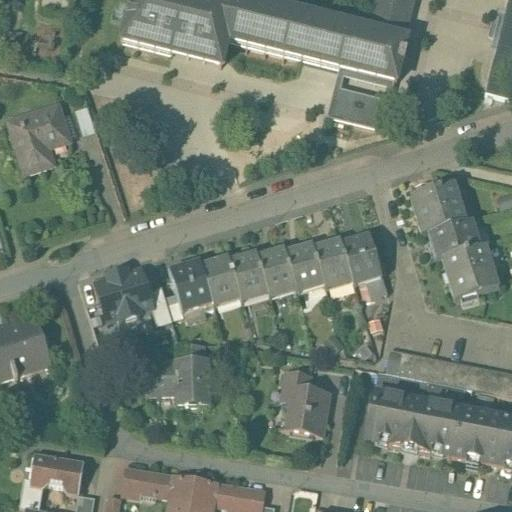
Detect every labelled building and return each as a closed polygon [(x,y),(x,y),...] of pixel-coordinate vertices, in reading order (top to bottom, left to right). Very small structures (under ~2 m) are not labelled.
[(375,0),(367,34),(232,0),(131,0),(120,46),(221,72),(227,45),(396,87),(401,67),(404,68),(407,58),(404,57),(407,44),(405,43),(415,0),(375,0)] [(387,112),(333,98),(326,122),(381,136),(387,112)] [(57,111),(8,127),(24,179),(45,172),(39,156),(68,146),(57,111)] [(80,114),(87,137),(97,134),(90,111),(80,114)] [(454,189),(409,203),(421,241),(427,239),(461,228),(450,192),(455,190),(454,189)] [(511,197),(495,202),(498,214),(511,210),(511,197)] [(461,228),(427,239),(435,266),(441,264),(474,254),(466,227),(461,228)] [(368,241),(340,249),(350,283),(353,293),(355,292),(353,287),(378,280),(380,285),(381,284),(368,241)] [(339,245),(312,253),(322,287),(324,291),(350,283),(340,249),(339,245)] [(311,250),(284,258),(294,292),(296,296),(322,287),(312,253),(311,250)] [(474,254),(441,264),(454,306),(498,293),(485,250),(474,254)] [(283,254),(256,262),(267,296),(268,300),(294,292),(284,258),(283,254)] [(255,258),(228,267),(239,301),(240,304),(267,296),(256,262),(255,258)] [(227,263),(200,271),(211,305),(212,309),(239,301),(228,267),(227,263)] [(199,267),(169,276),(180,314),(211,305),(200,271),(199,267)] [(135,275),(100,286),(109,316),(125,311),(128,323),(148,317),(135,275)] [(378,280),(353,287),(355,292),(353,293),(358,308),(386,300),(381,284),(380,285),(378,280)] [(164,303),(152,306),(159,329),(171,326),(164,303)] [(377,324),(366,327),(369,337),(380,334),(377,324)] [(36,328),(0,339),(0,386),(13,382),(14,385),(17,384),(15,377),(48,366),(36,328)] [(331,338),(321,346),(332,359),(341,351),(331,338)] [(363,349),(356,355),(363,364),(370,358),(363,349)] [(201,351),(181,351),(182,367),(201,366),(201,351)] [(402,357),(389,355),(384,378),(397,381),(402,357)] [(413,359),(402,357),(397,381),(409,383),(413,359)] [(425,362),(413,359),(409,383),(421,385),(425,362)] [(437,364),(425,362),(421,385),(427,387),(432,388),(437,364)] [(449,366),(437,364),(432,388),(444,390),(449,366)] [(182,367),(144,368),(145,399),(174,398),(174,410),(208,409),(207,366),(201,366),(182,367)] [(461,369),(449,366),(444,390),(456,392),(461,369)] [(472,371),(461,369),(456,392),(465,394),(468,395),(472,371)] [(484,373),(472,371),(468,395),(479,397),(484,373)] [(496,375),(484,373),(479,397),(491,399),(496,375)] [(508,378),(496,375),(491,399),(503,401),(508,378)] [(310,381),(285,377),(282,392),(293,394),(293,393),(308,396),(310,381)] [(384,378),(378,377),(376,388),(425,397),(427,387),(421,385),(409,383),(397,381),(384,378)] [(511,378),(508,378),(503,401),(511,403),(511,378)] [(432,388),(427,387),(425,397),(423,408),(460,416),(465,394),(456,392),(444,390),(432,388)] [(308,396),(293,393),(293,394),(286,437),(321,443),(328,399),(308,396)] [(423,408),(374,399),(365,446),(386,450),(386,452),(400,455),(405,451),(413,453),(416,458),(430,461),(431,459),(451,463),(460,416),(423,408)] [(511,425),(460,416),(451,463),(511,474),(511,425)] [(83,468),(34,459),(29,486),(23,484),(18,511),(38,511),(42,495),(48,491),(62,493),(66,499),(78,501),(83,468)] [(189,511),(194,486),(125,474),(121,496),(142,499),(142,494),(153,496),(153,497),(156,502),(169,504),(167,511),(189,511)] [(194,486),(189,511),(212,511),(213,511),(218,511),(227,511),(230,510),(231,509),(241,511),(240,511),(261,511),(262,511),(264,498),(216,489),(194,486)] [(92,511),(94,503),(78,501),(75,511),(92,511)] [(118,511),(120,504),(108,502),(106,511),(118,511)]
